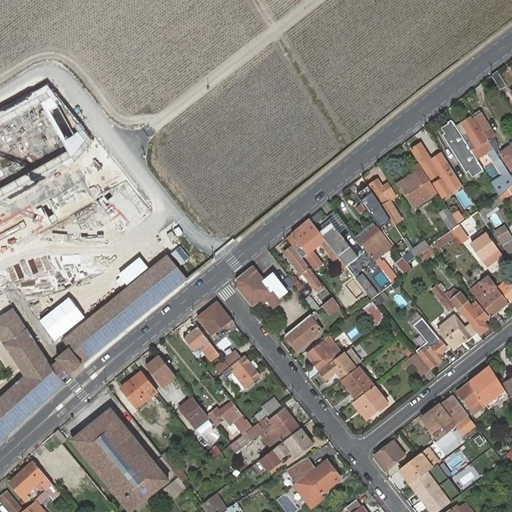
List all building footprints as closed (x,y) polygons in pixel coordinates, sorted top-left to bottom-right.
[(497,71),(491,76),(500,91),(505,88),(504,87),(506,86),(497,71)] [(479,111),(471,116),(474,120),(493,151),(497,148),(493,138),(494,137),(479,111)] [(491,183),(499,196),(509,189),(511,186),(511,178),(510,177),(507,173),(493,151),(474,120),(472,121),(470,119),(462,124),(475,146),(482,157),(488,153),(502,176),(491,183)] [(456,128),(453,123),(442,130),(445,135),(443,137),(448,144),(451,143),(463,163),(460,165),(465,173),(468,172),(473,178),(483,172),(477,160),(470,150),(456,128)] [(462,124),(456,128),(470,150),(475,146),(462,124)] [(451,143),(448,144),(460,165),(463,163),(451,143)] [(412,150),(431,178),(438,173),(420,145),(412,150)] [(509,172),(511,170),(511,145),(498,153),(509,172)] [(475,146),(470,150),(477,160),(482,157),(475,146)] [(418,164),(410,169),(414,174),(422,169),(418,164)] [(429,180),(422,169),(414,174),(405,180),(406,184),(402,187),(404,191),(415,207),(437,193),(433,187),(429,180)] [(431,178),(429,180),(433,187),(443,180),(438,173),(431,178)] [(106,342),(187,282),(170,259),(176,255),(119,180),(99,194),(120,222),(109,230),(125,252),(131,248),(149,272),(80,323),(90,337),(98,331),(106,342)] [(370,185),(392,220),(400,215),(390,200),(395,197),(386,183),(381,186),(377,180),(370,185)] [(402,193),(404,191),(402,187),(406,184),(405,180),(397,185),(402,193)] [(368,187),(364,182),(359,185),(364,191),(368,187)] [(450,185),(437,193),(444,204),(458,196),(450,185)] [(375,203),(378,200),(368,187),(364,191),(357,196),(373,217),(382,211),(375,203)] [(375,203),(382,211),(373,217),(385,230),(387,228),(385,225),(391,221),(378,200),(375,203)] [(447,208),(439,213),(442,218),(450,213),(447,208)] [(450,213),(442,218),(451,230),(458,225),(450,213)] [(392,220),(391,221),(394,226),(404,220),(400,215),(392,220)] [(321,235),(309,220),(308,220),(286,238),(293,246),(295,249),(300,246),(306,253),(305,255),(310,262),(317,257),(311,250),(320,243),(332,258),(337,254),(321,235)] [(384,270),(383,271),(391,281),(393,283),(397,279),(382,260),(380,261),(378,258),(392,247),(388,243),(372,224),(357,236),(376,260),(384,270)] [(468,238),(458,225),(452,230),(452,231),(457,237),(462,243),(468,238)] [(333,227),(321,235),(337,254),(347,267),(357,258),(333,227)] [(503,246),(511,259),(511,240),(509,243),(506,239),(510,236),(505,227),(496,233),(504,246),(503,246)] [(440,247),(456,235),(452,231),(452,230),(451,230),(431,245),(437,252),(442,249),(440,247)] [(471,245),(483,262),(488,259),(491,263),(501,257),(488,235),(471,245)] [(425,241),(411,252),(414,256),(414,257),(415,256),(430,246),(425,241)] [(295,249),(293,246),(285,253),(301,274),(303,272),(315,288),(317,287),(318,289),(321,287),(320,285),(321,285),(308,268),(309,267),(295,249)] [(436,254),(430,246),(415,256),(422,264),(436,254)] [(407,248),(400,253),(403,258),(406,262),(414,256),(411,252),(407,248)] [(396,263),(404,274),(411,268),(406,262),(403,258),(396,263)] [(236,287),(252,307),(261,300),(265,297),(268,301),(272,306),(286,295),(285,294),(278,284),(270,275),(263,280),(252,266),(237,278),(236,287)] [(108,281),(112,289),(132,280),(128,272),(108,281)] [(490,317),(489,318),(498,329),(504,324),(497,314),(508,304),(489,280),(486,276),(478,282),(481,287),(485,291),(475,298),(490,317)] [(498,288),(510,303),(511,301),(511,286),(508,281),(498,288)] [(436,287),(431,290),(450,314),(455,310),(436,287)] [(448,296),(480,336),(488,329),(483,323),(487,319),(474,304),(471,307),(460,294),(457,296),(453,291),(448,296)] [(384,292),(374,299),(379,305),(388,298),(384,292)] [(399,293),(393,298),(402,308),(407,304),(399,293)] [(333,297),(321,307),(329,316),(341,307),(333,297)] [(311,299),(307,301),(315,312),(319,308),(311,299)] [(234,323),(217,302),(197,318),(214,339),(218,336),(216,333),(229,323),(231,325),(234,323)] [(366,310),(378,326),(386,321),(373,304),(366,310)] [(48,364),(12,306),(0,314),(0,341),(21,375),(0,393),(0,439),(64,382),(61,378),(65,375),(52,360),(48,364)] [(366,310),(363,312),(375,329),(378,326),(366,310)] [(315,312),(285,335),(298,350),(322,331),(315,321),(319,317),(315,312)] [(447,349),(440,341),(417,313),(410,318),(415,323),(413,325),(427,342),(416,351),(418,354),(430,369),(445,358),(442,353),(447,349)] [(476,333),(469,325),(464,329),(454,317),(438,330),(453,349),(463,342),(464,343),(476,333)] [(220,354),(198,327),(184,338),(195,351),(193,353),(199,360),(208,353),(213,360),(220,354)] [(226,337),(218,342),(223,350),(231,345),(226,337)] [(345,337),(339,342),(343,347),(349,342),(345,337)] [(315,360),(312,362),(319,370),(337,356),(329,347),(325,350),(321,344),(310,354),(315,360)] [(65,375),(79,363),(64,345),(50,357),(52,360),(65,375)] [(235,351),(224,359),(229,365),(240,357),(235,351)] [(429,370),(415,354),(408,360),(412,365),(420,377),(429,370)] [(177,377),(160,355),(146,366),(164,388),(166,386),(163,382),(171,376),(174,379),(177,377)] [(244,357),(224,373),(226,377),(232,372),(245,388),(260,376),(255,370),(256,369),(250,362),(249,363),(244,357)] [(352,369),(343,357),(321,373),(326,380),(337,373),(340,378),(352,369)] [(229,365),(224,359),(217,365),(222,371),(229,365)] [(408,360),(401,365),(405,370),(412,365),(408,360)] [(490,366),(469,383),(485,405),(490,411),(509,396),(490,366)] [(359,367),(342,380),(357,399),(373,386),(359,367)] [(313,369),(306,374),(309,379),(316,374),(313,369)] [(122,388),(139,408),(158,393),(141,372),(122,388)] [(163,382),(166,386),(174,379),(171,376),(163,382)] [(511,377),(502,384),(511,398),(511,377)] [(485,405),(469,383),(457,393),(473,414),(485,405)] [(357,399),(353,402),(366,420),(386,403),(373,386),(357,399)] [(267,417),(281,406),(275,397),(262,407),(264,409),(255,416),(260,422),(267,417)] [(455,425),(456,427),(468,417),(469,416),(454,397),(448,402),(456,412),(449,417),(442,407),(440,404),(422,418),(437,439),(455,425)] [(192,399),(179,409),(196,431),(209,421),(192,399)] [(448,402),(442,407),(449,417),(456,412),(448,402)] [(210,415),(217,425),(225,419),(231,425),(242,417),(231,404),(220,413),(217,410),(210,415)] [(285,409),(270,421),(267,417),(260,422),(258,423),(264,430),(260,433),(273,450),(279,445),(278,444),(299,427),(285,409)] [(110,410),(71,441),(128,511),(130,511),(168,481),(110,410)] [(254,427),(247,419),(237,427),(243,435),(254,427)] [(254,427),(247,432),(253,440),(260,433),(264,430),(258,423),(254,427)] [(301,430),(300,429),(279,445),(273,450),(259,461),(268,473),(282,462),(280,459),(291,451),(296,457),(310,446),(304,438),(306,436),(305,435),(308,434),(303,429),(301,430)] [(313,444),(306,436),(304,438),(310,446),(313,444)] [(374,456),(390,476),(398,471),(402,467),(397,460),(404,456),(392,442),(374,456)] [(61,481),(79,466),(62,445),(37,466),(46,476),(50,473),(52,470),(61,481)] [(429,447),(398,471),(429,511),(435,511),(459,494),(437,464),(440,462),(429,447)] [(505,463),(508,467),(511,463),(511,449),(511,450),(501,457),(505,463)] [(307,457),(287,470),(291,476),(297,484),(294,486),(311,507),(321,500),(319,497),(321,495),(338,481),(330,471),(334,469),(328,461),(316,470),(307,457)] [(46,476),(37,466),(34,462),(11,483),(26,501),(29,499),(26,495),(43,479),(46,476)] [(341,479),(334,469),(330,471),(338,481),(341,479)] [(287,470),(280,475),(285,481),(291,476),(287,470)] [(58,483),(50,473),(46,476),(53,485),(54,486),(58,483)] [(46,476),(43,479),(46,482),(43,484),(48,489),(53,485),(46,476)] [(24,511),(23,511),(38,511),(34,507),(42,501),(44,504),(58,491),(54,486),(53,485),(48,489),(34,500),(36,502),(24,511)] [(183,511),(192,511),(201,505),(187,489),(173,500),(183,511)] [(0,498),(0,500),(9,511),(23,511),(24,511),(7,492),(0,498)] [(202,505),(207,511),(221,511),(228,508),(217,494),(202,505)] [(228,508),(221,511),(241,511),(244,511),(237,502),(228,508)]
